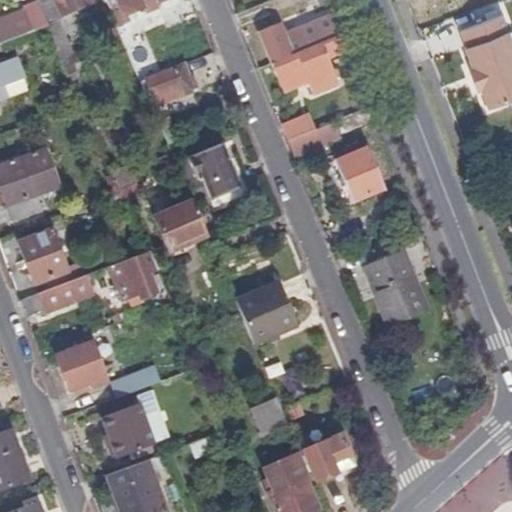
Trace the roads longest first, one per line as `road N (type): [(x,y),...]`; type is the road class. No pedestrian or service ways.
road 1 (residential): [(210,0),(420,503)]
road 2 (tertiary): [(510,367),(371,0)]
road 3 (residential): [(71,511),(0,329)]
road 4 (tertiary): [(511,420),(420,503)]
